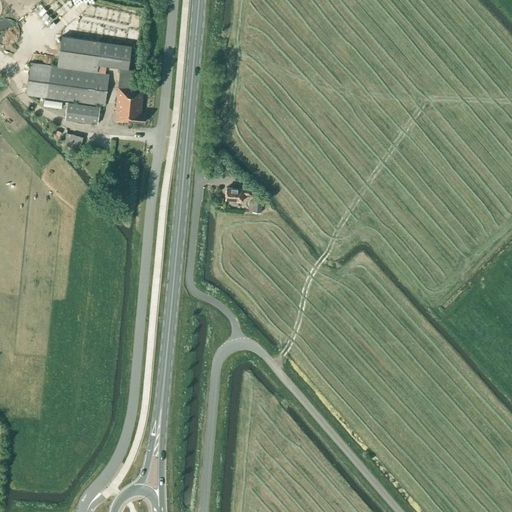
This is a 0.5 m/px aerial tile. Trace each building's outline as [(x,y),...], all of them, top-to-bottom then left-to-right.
[(128,68),(131,46),(61,36),(57,65),(97,71),(98,64),(128,68)] [(67,99),(101,104),(104,105),(109,74),(30,63),(26,93),(67,99)] [(144,122),(145,113),(141,113),(143,89),(118,86),(115,120),(144,122)] [(98,125),(101,104),(67,99),(65,120),(98,125)] [(80,146),(84,133),(70,130),(67,143),(80,146)] [(243,189),(226,187),(225,198),(234,199),(234,200),(242,201),(243,194),(250,195),(250,189),(243,188),(243,189)] [(261,213),(262,202),(253,201),(252,212),(261,213)]
